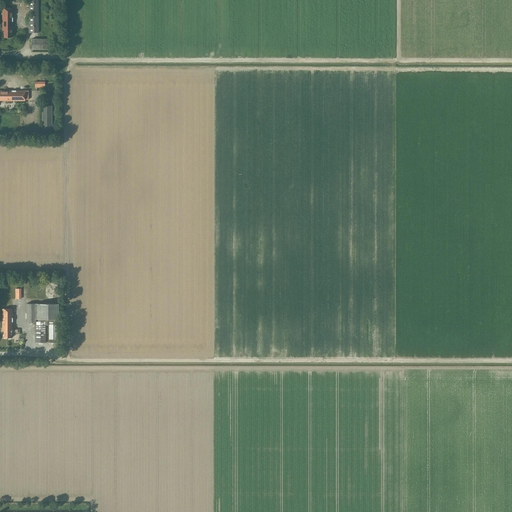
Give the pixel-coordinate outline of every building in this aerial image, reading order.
[(28,0),(28,33),(38,33),(38,0),(28,0)] [(12,32),(12,8),(2,8),(2,31),(4,31),(4,38),(11,38),(11,32),(12,32)] [(57,49),(57,39),(32,39),(32,49),(57,49)] [(0,100),(25,101),(25,91),(0,90),(0,100)] [(52,133),(52,106),(42,106),(42,133),(52,133)] [(58,303),(27,303),(27,321),(35,321),(35,342),(46,342),(46,324),(49,324),(49,342),(57,342),(57,319),(58,319),(58,303)] [(12,333),(12,308),(2,308),(2,331),(3,331),(3,338),(11,338),(11,333),(12,333)]
